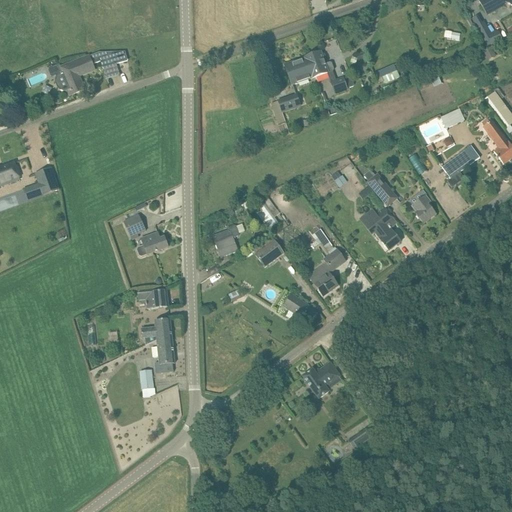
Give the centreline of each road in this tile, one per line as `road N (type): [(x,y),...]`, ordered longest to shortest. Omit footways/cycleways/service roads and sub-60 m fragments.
road 1 (unclassified): [(196,404),(226,403),(511,190)]
road 2 (unclassified): [(196,404),(186,66)]
road 3 (unclassified): [(186,66),(382,0)]
road 4 (unclassified): [(0,134),(186,66)]
